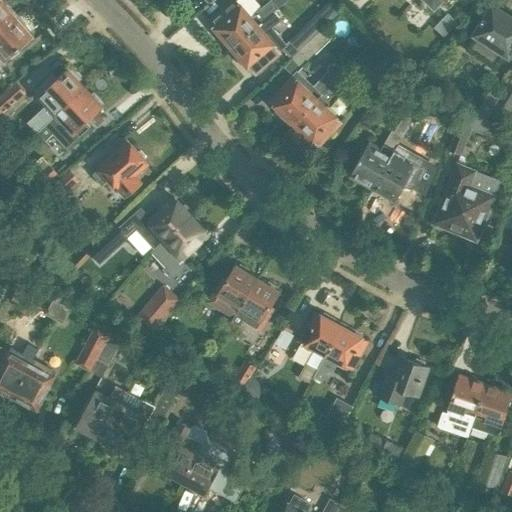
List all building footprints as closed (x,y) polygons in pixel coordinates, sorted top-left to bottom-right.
[(0,0),(0,28),(14,16),(7,8),(8,4),(4,0),(0,0)] [(232,48),(274,12),(279,8),(273,1),(272,0),(270,0),(251,17),(237,0),(235,0),(210,22),(217,30),(214,32),(223,42),(225,40),(232,48)] [(419,0),(434,13),(445,0),(419,0)] [(508,56),(511,50),(511,17),(493,6),(485,17),(484,16),(480,22),(482,23),(474,35),(478,37),(470,49),(469,48),(468,49),(498,68),(498,67),(497,66),(505,54),(508,56)] [(274,12),(232,48),(238,55),(235,57),(244,67),(246,65),(254,74),(287,45),(273,27),(282,20),(274,12)] [(23,26),(14,16),(0,28),(0,51),(6,59),(9,56),(13,57),(19,52),(17,49),(32,36),(30,34),(31,31),(26,25),(23,26)] [(298,51),(322,29),(312,19),(289,42),(298,51)] [(301,68),(331,38),(322,29),(298,51),(291,58),(301,68)] [(382,82),(398,65),(372,40),(357,57),(382,82)] [(282,89),(287,93),(275,106),(277,108),(275,111),(282,117),(285,116),(293,123),(338,76),(343,71),(335,63),(312,87),(297,72),(282,89)] [(31,124),(37,131),(73,98),(85,88),(78,80),(81,78),(71,68),(68,70),(67,69),(56,79),(53,75),(36,90),(51,106),(31,124)] [(338,76),(293,123),(302,131),(301,135),(307,141),(311,140),(313,142),(325,129),(330,134),(341,122),(326,107),(329,104),(327,102),(345,82),(338,76)] [(506,117),(511,108),(511,77),(490,117),(498,122),(502,115),(506,117)] [(0,116),(26,93),(17,83),(0,97),(0,116)] [(91,95),(85,88),(73,98),(37,131),(46,140),(54,133),(68,148),(90,128),(85,123),(102,107),(101,105),(104,103),(94,92),(91,95)] [(488,119),(501,96),(490,89),(476,114),(488,119)] [(380,152),(368,145),(352,173),(354,174),(352,178),(363,184),(365,180),(375,186),(395,150),(403,136),(410,122),(416,112),(405,106),(400,116),(402,118),(394,131),(392,130),(385,144),(384,144),(380,152)] [(476,115),(473,114),(467,127),(461,125),(450,150),(462,155),(472,129),(487,135),(492,121),(488,119),(476,114),(476,115)] [(129,142),(93,174),(102,185),(110,178),(126,196),(141,183),(133,174),(147,162),(144,159),(145,156),(141,150),(137,151),(129,142)] [(395,150),(375,186),(384,191),(382,194),(393,200),(395,197),(398,198),(413,170),(401,164),(406,156),(395,150)] [(45,187),(59,175),(49,164),(36,175),(45,187)] [(498,182),(458,166),(436,222),(439,223),(440,226),(448,229),(451,228),(460,232),(461,235),(470,238),(472,236),(476,238),(498,182)] [(59,200),(80,181),(70,170),(49,189),(59,200)] [(153,209),(130,230),(138,239),(142,235),(155,248),(165,239),(191,215),(190,214),(191,210),(186,204),(182,205),(174,196),(156,213),(153,209)] [(165,239),(155,248),(151,252),(165,268),(165,269),(171,275),(180,266),(177,263),(209,234),(201,226),(202,222),(197,216),(193,217),(191,215),(165,239)] [(100,263),(128,237),(116,223),(87,249),(100,263)] [(34,233),(16,245),(27,262),(45,250),(34,233)] [(289,248),(278,250),(279,260),(290,258),(289,248)] [(241,305),(258,277),(249,272),(250,269),(241,264),(239,266),(237,265),(228,279),(223,277),(208,302),(213,305),(234,318),(238,311),(241,305)] [(20,303),(33,279),(19,271),(5,295),(20,303)] [(238,311),(225,332),(233,337),(240,325),(243,320),(260,331),(266,322),(275,308),(271,305),(279,291),(277,290),(278,287),(269,281),(268,284),(258,277),(241,305),(238,311)] [(179,299),(164,286),(138,316),(153,329),(179,299)] [(53,319),(61,304),(53,300),(45,315),(53,319)] [(63,324),(71,309),(61,304),(53,319),(63,324)] [(312,327),(308,325),(299,340),(314,348),(299,376),(311,382),(314,377),(313,376),(320,365),(326,354),(341,325),(332,320),(332,317),(324,313),(322,315),(319,313),(312,327)] [(217,327),(225,332),(232,320),(224,315),(217,327)] [(313,376),(314,377),(322,381),(328,371),(332,373),(338,361),(352,369),(361,354),(357,352),(364,338),(361,337),(362,333),(354,329),(352,331),(341,325),(326,354),(320,365),(313,376)] [(90,371),(109,335),(94,327),(75,363),(90,371)] [(102,377),(121,341),(109,335),(90,371),(102,377)] [(21,358),(0,346),(0,365),(1,366),(0,367),(0,390),(3,393),(4,391),(13,396),(32,359),(22,354),(21,358)] [(395,378),(388,375),(380,397),(398,404),(403,391),(419,397),(424,383),(421,382),(427,366),(425,365),(424,361),(417,358),(414,361),(403,357),(395,378)] [(32,359),(13,396),(15,397),(16,399),(23,403),(26,403),(36,408),(55,372),(32,359)] [(245,386),(256,368),(245,361),(234,378),(245,386)] [(155,406),(167,412),(186,376),(174,370),(155,406)] [(196,393),(204,377),(191,370),(182,386),(196,393)] [(486,384),(458,375),(448,407),(449,407),(447,412),(443,411),(438,425),(468,436),(471,426),(475,416),(486,384)] [(502,425),(511,395),(511,393),(486,384),(475,416),(471,426),(498,435),(501,424),(502,425)] [(121,404),(128,392),(115,385),(109,397),(96,390),(77,428),(102,441),(121,404)] [(121,404),(102,441),(126,454),(139,429),(142,431),(144,427),(146,424),(155,406),(143,400),(128,392),(121,404)] [(337,438),(352,409),(339,403),(324,432),(337,438)] [(284,440),(296,420),(284,412),(272,432),(284,440)] [(191,428),(180,422),(168,444),(172,447),(160,469),(183,482),(207,437),(207,431),(195,425),(191,428)] [(306,440),(313,429),(301,422),(294,434),(306,440)] [(414,472),(431,437),(415,429),(397,464),(414,472)] [(395,465),(403,447),(371,432),(363,450),(395,465)] [(222,474),(234,451),(207,437),(183,482),(206,494),(218,471),(222,474)] [(488,451),(475,486),(494,493),(507,458),(488,451)] [(511,495),(511,471),(509,471),(501,491),(511,495)] [(335,511),(340,503),(330,497),(322,511),(308,511),(313,504),(295,493),(284,511),(335,511)] [(340,503),(335,511),(350,511),(352,510),(350,509),(355,500),(345,494),(340,503)]
